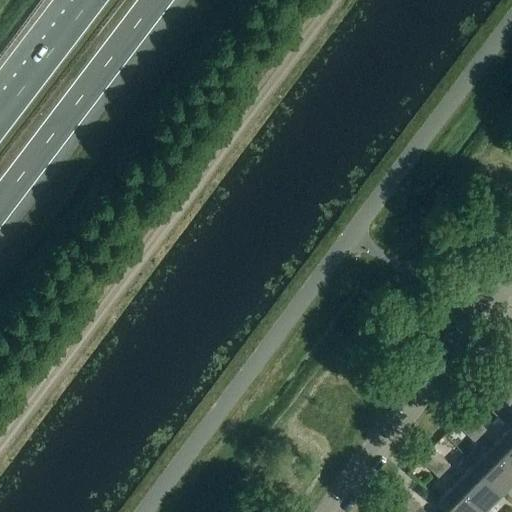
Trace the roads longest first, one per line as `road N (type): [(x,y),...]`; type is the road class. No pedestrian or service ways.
road 1 (track): [(332,0),(0,442)]
road 2 (unclassified): [(328,511),(508,276)]
road 3 (motorway): [(0,209),(160,0)]
road 4 (motorway): [(94,0),(0,121)]
